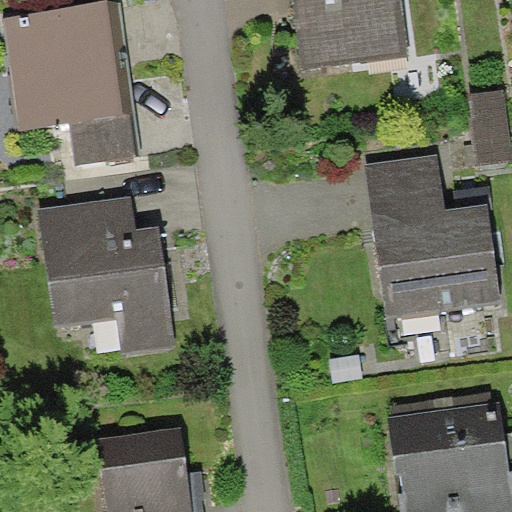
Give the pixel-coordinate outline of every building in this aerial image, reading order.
[(400,0),(291,0),(301,72),(407,59),(400,0)] [(107,8),(3,24),(19,137),(68,129),(74,169),(135,160),(128,116),(123,116),(113,49),(107,8)] [(469,96),(476,166),(511,163),(511,150),(507,93),(469,96)] [(364,165),(386,321),(501,306),(488,210),(446,216),(443,193),(437,154),(364,165)] [(485,187),(443,193),(446,216),(488,210),(485,187)] [(131,200),(43,209),(56,324),(121,317),(125,351),(169,346),(157,230),(135,233),(131,200)] [(492,395),(393,407),(394,421),(389,422),(399,511),(511,511),(511,477),(510,478),(506,448),(501,404),(493,405),(492,395)] [(121,437),(103,476),(107,511),(193,511),(190,487),(183,429),(121,437)]
